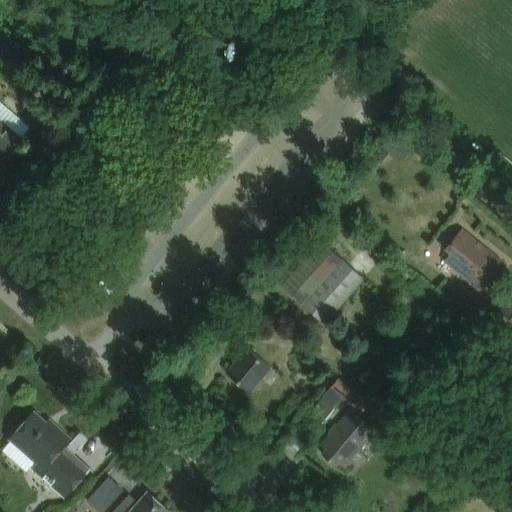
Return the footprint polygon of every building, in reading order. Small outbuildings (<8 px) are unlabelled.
[(0,158),(1,160),(21,135),(0,117),(0,158)] [(480,290),(503,262),(463,229),(447,249),(451,252),(444,261),(480,290)] [(364,279),(320,241),(281,287),(325,324),(364,279)] [(511,288),(495,310),(498,312),(493,318),(503,326),(508,319),(511,322),(511,288)] [(270,367),(247,347),(227,371),(250,391),(270,367)] [(370,403),(340,377),(314,408),(326,419),(342,400),(360,415),(370,403)] [(325,448),(321,453),(336,465),(339,461),(345,466),(375,429),(351,409),(338,425),(336,423),(329,431),(331,433),(321,445),(325,448)] [(34,411),(9,439),(36,462),(31,468),(64,497),(90,468),(64,445),(70,438),(57,426),(54,429),(34,411)] [(167,511),(168,511),(146,492),(129,511),(120,503),(112,511),(167,511)]
